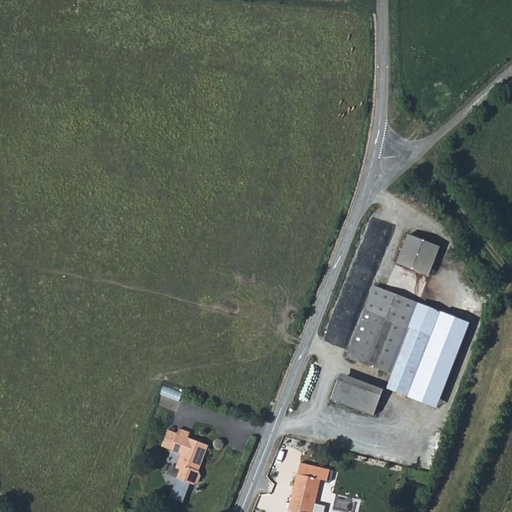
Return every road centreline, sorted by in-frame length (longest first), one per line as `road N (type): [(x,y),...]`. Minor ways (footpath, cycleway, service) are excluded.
road 1 (tertiary): [(240,511),(374,154)]
road 2 (unclassified): [(511,69),(423,146),(374,154)]
road 3 (track): [(413,149),(511,275)]
road 4 (tertiary): [(374,154),(383,0)]
